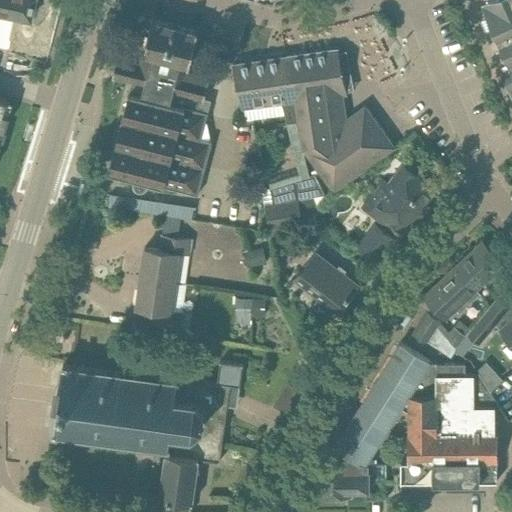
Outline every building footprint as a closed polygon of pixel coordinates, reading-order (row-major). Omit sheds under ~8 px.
[(0,0),(0,49),(6,51),(14,16),(28,19),(30,20),(30,18),(30,16),(33,15),(35,8),(32,6),(33,0),(0,0)] [(511,0),(489,0),(487,1),(484,9),(509,63),(511,62),(511,64),(511,73),(506,77),(511,89),(511,0)] [(117,57),(113,75),(132,80),(203,99),(206,99),(212,78),(188,71),(198,31),(153,19),(141,63),(117,57)] [(288,55),(292,81),(298,80),(300,100),(282,102),(287,122),(297,121),(304,151),(333,191),(395,146),(365,105),(347,119),(343,94),(347,93),(338,49),(336,47),(288,55)] [(243,108),(282,102),(300,100),(298,80),(292,81),(288,55),(234,63),(243,108)] [(109,171),(134,177),(134,179),(134,181),(134,182),(135,184),(136,185),(137,186),(138,187),(140,187),(141,187),(143,187),(144,187),(146,186),(147,185),(148,184),(149,182),(149,181),(198,194),(212,140),(202,137),(208,112),(200,110),(203,99),(132,80),(109,171)] [(389,225),(399,232),(407,222),(433,188),(406,167),(391,186),(383,180),(364,205),(389,225)] [(325,193),(315,174),(310,175),(271,187),(274,203),(314,195),(325,193)] [(111,193),(109,205),(117,207),(119,194),(111,193)] [(119,194),(117,207),(125,208),(127,196),(119,194)] [(314,195),(274,203),(265,204),(269,228),(321,219),(314,195)] [(127,196),(125,208),(134,209),(136,197),(127,196)] [(136,197),(134,209),(142,211),(144,198),(136,197)] [(144,198),(142,211),(150,212),(152,199),(144,198)] [(152,199),(150,212),(159,213),(161,201),(152,199)] [(161,201),(159,213),(167,214),(169,202),(161,201)] [(169,202),(167,214),(176,216),(177,203),(169,202)] [(177,203),(176,216),(184,217),(186,204),(177,203)] [(186,204),(184,217),(192,218),(194,206),(186,204)] [(358,246),(378,261),(395,239),(376,224),(358,246)] [(146,248),(142,276),(175,281),(179,253),(191,255),(194,239),(162,234),(160,249),(145,246),(145,248),(146,248)] [(482,241),(455,267),(476,288),(503,263),(482,241)] [(267,262),(264,246),(244,251),(247,266),(267,262)] [(295,277),(322,299),(338,311),(340,308),(339,307),(346,298),(348,299),(358,285),(342,273),(315,252),(295,277)] [(476,288),(455,267),(425,295),(426,295),(421,300),(429,309),(434,304),(446,317),(476,288)] [(175,281),(142,276),(138,305),(136,304),(136,306),(152,308),(150,322),(180,327),(182,311),(171,309),(175,281)] [(511,301),(502,293),(471,331),(483,341),(497,324),(511,305),(511,301)] [(237,319),(264,320),(265,297),(238,296),(237,319)] [(511,305),(497,324),(501,329),(511,340),(511,305)] [(428,310),(413,332),(426,341),(441,318),(428,310)] [(453,328),(444,340),(455,349),(463,338),(453,328)] [(401,342),(379,376),(408,395),(409,394),(430,360),(401,342)] [(220,461),(228,404),(238,406),(244,363),(221,360),(217,381),(82,363),(82,366),(67,364),(67,363),(63,363),(62,367),(63,367),(61,380),(60,379),(55,414),(56,414),(55,427),(54,427),(53,431),(57,432),(57,431),(73,433),(72,437),(150,447),(151,444),(167,446),(166,449),(167,450),(158,511),(179,511),(190,511),(192,502),(193,502),(199,458),(220,461)] [(494,433),(494,408),(501,408),(491,392),(487,385),(479,373),(465,373),(465,362),(437,362),(430,360),(409,394),(409,459),(401,459),(401,481),(497,481),(497,460),(498,460),(498,433),(494,433)] [(487,361),(477,370),(479,373),(487,385),(491,392),(504,380),(487,361)] [(292,387),(306,396),(307,397),(323,375),(308,365),(292,387)] [(379,376),(357,411),(386,429),(408,395),(379,376)] [(335,446),(348,454),(364,463),(386,429),(357,411),(335,446)] [(364,463),(348,454),(343,461),(326,461),(326,495),(352,495),(352,489),(369,489),(369,463),(364,463)]
